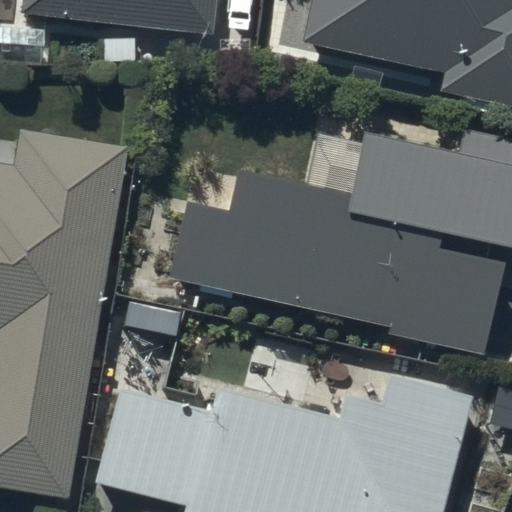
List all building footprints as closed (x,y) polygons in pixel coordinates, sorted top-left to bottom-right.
[(13,0),(11,25),(216,41),(219,0),(13,0)] [(511,0),(308,0),(299,44),(441,73),(437,92),(511,106),(511,0)] [(238,171),(228,213),(188,204),(172,279),(391,327),(389,336),(481,357),(502,267),(440,253),(443,236),(511,251),(511,141),(466,131),(460,157),(366,136),(352,197),(238,171)] [(0,484),(67,496),(124,150),(24,133),(18,168),(0,165),(0,484)] [(211,411),(119,387),(94,484),(186,508),(184,511),(442,511),(472,397),(387,375),(380,402),(343,393),(335,424),(216,393),(211,411)]
